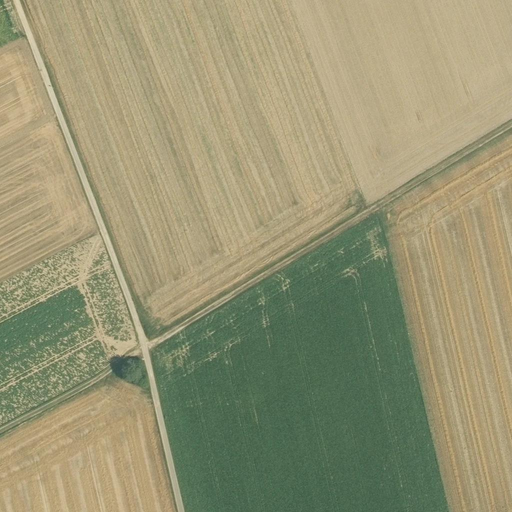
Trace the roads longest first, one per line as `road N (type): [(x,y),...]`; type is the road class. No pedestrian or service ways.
road 1 (track): [(0,431),(511,126)]
road 2 (track): [(181,511),(139,332),(16,0)]
